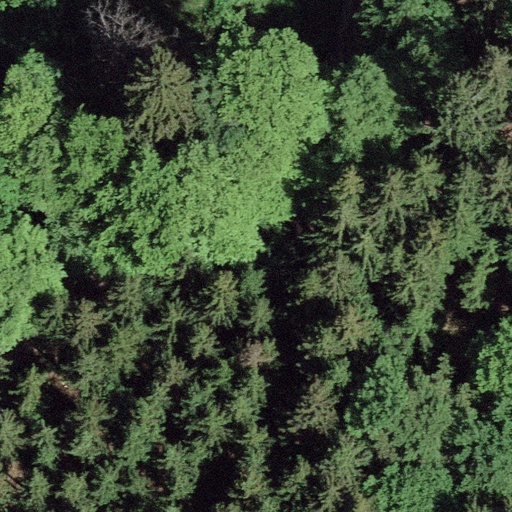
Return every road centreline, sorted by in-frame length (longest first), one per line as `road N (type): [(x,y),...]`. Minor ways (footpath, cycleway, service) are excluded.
road 1 (track): [(0,354),(216,243),(364,211),(448,216),(511,193)]
road 2 (track): [(364,211),(336,113),(352,0)]
